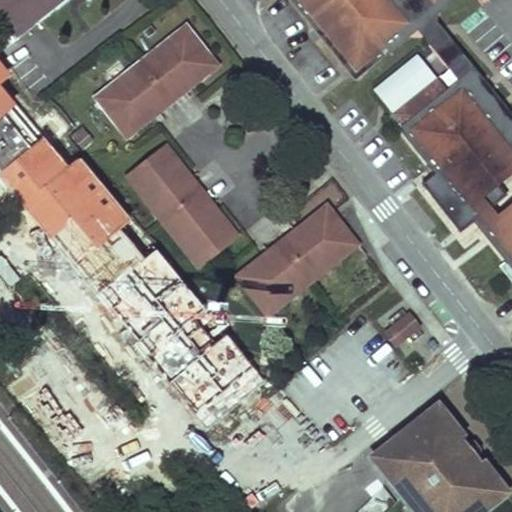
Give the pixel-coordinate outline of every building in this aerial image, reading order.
[(86,0),(89,3),(93,0),(0,0),(0,21),(17,43),(71,0),(86,0)] [(296,0),(355,73),(386,49),(346,0),(296,0)] [(422,20),(429,14),(446,0),(346,0),(386,49),(415,25),(422,20)] [(447,65),(461,54),(429,14),(422,20),(415,25),(423,35),(447,65)] [(186,27),(155,52),(162,60),(176,50),(172,45),(190,31),(186,27)] [(126,138),(145,123),(140,118),(154,107),(158,112),(186,91),(182,85),(196,74),(200,79),(217,66),(190,31),(172,45),(176,50),(162,60),(155,52),(127,73),(134,82),(120,93),(117,88),(98,103),(126,138)] [(447,65),(461,84),(464,82),(511,142),(511,119),(461,54),(447,65)] [(95,99),(98,103),(117,88),(120,93),(134,82),(127,73),(95,99)] [(186,91),(200,79),(196,74),(182,85),(186,91)] [(392,113),(404,129),(448,95),(435,79),(392,113)] [(404,129),(464,205),(511,167),(511,142),(464,82),(461,84),(448,95),(404,129)] [(145,123),(158,112),(154,107),(140,118),(145,123)] [(173,169),(179,165),(165,147),(131,173),(145,191),(150,188),(161,201),(152,209),(173,235),(181,228),(193,243),(188,246),(202,262),(235,236),(222,218),(216,223),(205,210),(211,205),(190,178),(184,183),(173,169)] [(190,178),(179,165),(173,169),(184,183),(190,178)] [(459,216),(466,224),(511,188),(511,167),(464,205),(461,208),(459,216)] [(127,177),(152,209),(161,201),(150,188),(145,191),(131,173),(127,177)] [(511,188),(466,224),(472,232),(475,234),(481,235),(486,233),(511,212),(511,188)] [(222,218),(211,205),(205,210),(216,223),(222,218)] [(239,277),(266,313),(284,299),(281,294),(295,284),(300,292),(327,271),(321,263),(335,253),(338,257),(356,244),(331,212),(327,208),(310,221),(314,227),(300,237),(296,232),(270,252),(274,257),(260,268),(256,263),(239,277)] [(511,212),(486,233),(509,262),(501,268),(511,281),(511,212)] [(310,221),(296,232),(300,237),(314,227),(310,221)] [(181,228),(173,235),(198,266),(202,262),(188,246),(193,243),(181,228)] [(327,271),(358,247),(356,244),(338,257),(335,253),(321,263),(327,271)] [(274,257),(270,252),(256,263),(260,268),(274,257)] [(284,299),(266,313),(269,317),(300,292),(295,284),(281,294),(284,299)] [(419,323),(413,315),(386,338),(398,353),(425,330),(421,325),(419,323)] [(457,450),(467,445),(437,407),(373,457),(414,511),(483,511),(506,495),(477,458),(467,464),(462,457),(457,450)] [(477,458),(467,445),(457,450),(462,457),(467,464),(477,458)] [(117,489),(114,490),(113,493),(114,496),(115,498),(117,499),(120,499),(123,497),(124,495),(124,493),(122,490),(120,489),(117,489)]
